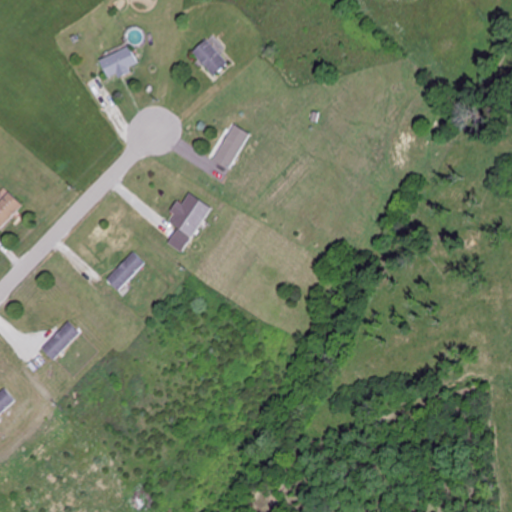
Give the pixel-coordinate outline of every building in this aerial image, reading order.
[(194,54),(217,76),(230,63),(207,40),(194,54)] [(100,61),(109,78),(138,64),(129,46),(100,61)] [(253,135),(237,125),(215,160),(232,170),(253,135)] [(0,230),(24,207),(10,193),(0,203),(0,230)] [(184,205),(180,203),(169,223),(197,238),(214,208),(190,195),(184,205)] [(171,244),(183,253),(192,242),(179,232),(171,244)] [(109,280),(121,292),(147,265),(136,254),(109,280)] [(43,350),(55,361),(82,334),(71,322),(43,350)] [(0,416),(16,401),(5,389),(0,393),(0,416)]
